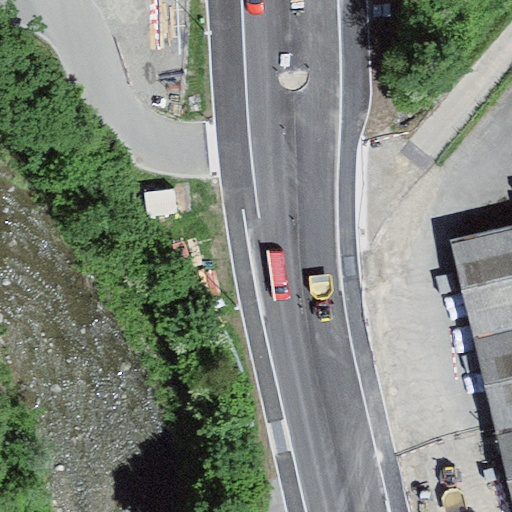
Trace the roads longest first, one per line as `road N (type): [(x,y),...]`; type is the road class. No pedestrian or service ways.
road 1 (tertiary): [(294,145),(308,281),(354,511)]
road 2 (track): [(511,45),(308,281)]
road 3 (tertiary): [(294,145),(288,0)]
